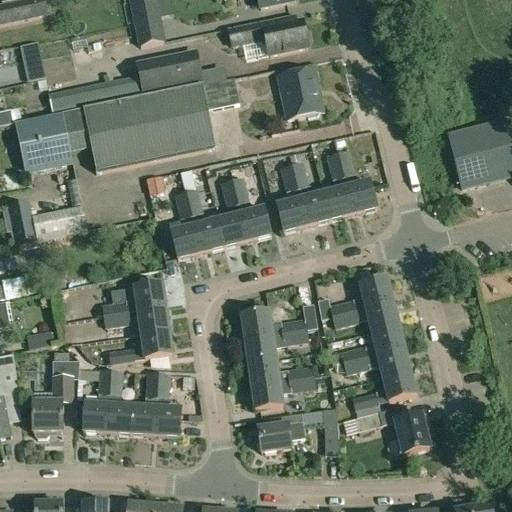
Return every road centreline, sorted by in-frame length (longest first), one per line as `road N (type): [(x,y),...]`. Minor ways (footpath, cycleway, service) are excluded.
road 1 (residential): [(220,489),(405,496),(457,484),(467,449),(417,246)]
road 2 (residential): [(220,489),(206,304),(217,294),(382,251)]
road 3 (residential): [(416,242),(345,0)]
road 4 (residential): [(0,484),(220,489)]
